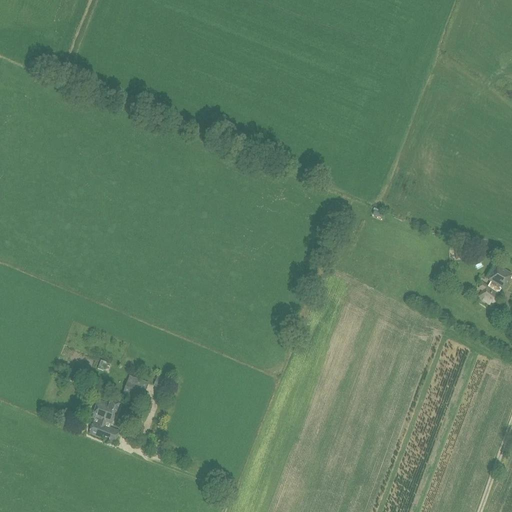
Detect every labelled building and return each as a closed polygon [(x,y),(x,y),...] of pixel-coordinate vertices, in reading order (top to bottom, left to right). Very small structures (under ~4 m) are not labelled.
[(463,245),(455,246),(456,254),(464,254),(463,245)] [(482,292),(478,298),(493,306),(500,294),(498,293),(501,287),(504,289),(511,274),(497,266),(489,280),(491,281),(488,286),(482,282),(478,289),(482,292)] [(148,383),(129,377),(123,393),(141,400),(148,383)] [(105,399),(105,389),(94,389),(94,399),(105,399)] [(92,417),(95,418),(89,433),(115,442),(119,431),(105,426),(106,423),(111,425),(119,404),(110,401),(109,404),(98,400),(92,417)]
